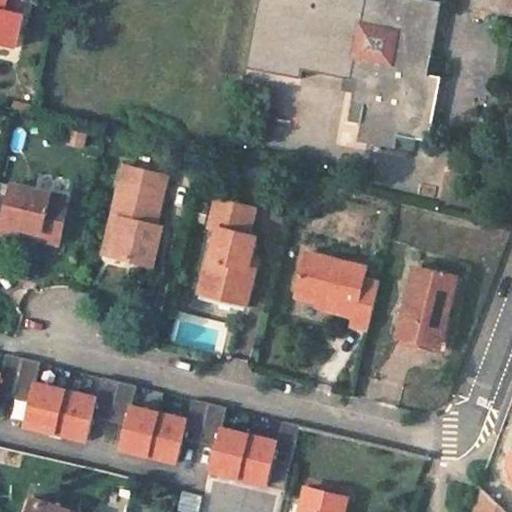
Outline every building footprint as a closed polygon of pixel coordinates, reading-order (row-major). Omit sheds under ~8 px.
[(0,0),(0,44),(18,50),(26,14),(22,13),(25,0),(0,0)] [(262,0),(249,68),(304,80),(305,71),(358,83),(351,122),(363,125),(360,142),(414,154),(417,139),(430,142),(447,59),(433,56),(444,3),(431,0),(262,0)] [(511,0),(475,0),(474,7),(511,14),(511,0)] [(171,178),(130,168),(118,217),(125,219),(116,256),(155,266),(165,229),(159,228),(171,178)] [(70,202),(16,188),(12,202),(0,198),(0,234),(21,240),(23,230),(61,240),(70,202)] [(256,208),(220,198),(213,226),(220,227),(214,256),(210,254),(202,289),(236,297),(237,288),(252,292),(258,266),(250,264),(257,235),(250,233),(256,208)] [(125,219),(118,217),(108,254),(116,256),(125,219)] [(61,240),(23,230),(21,240),(58,250),(61,240)] [(371,267),(310,250),(300,293),(328,301),(328,307),(358,314),(356,323),(371,327),(382,283),(368,279),(371,267)] [(435,344),(446,309),(451,310),(460,278),(419,267),(401,334),(435,344)] [(252,292),(237,288),(236,297),(249,301),(252,292)] [(449,348),(457,312),(451,310),(446,309),(435,344),(441,346),(449,348)] [(0,392),(14,396),(23,358),(6,354),(2,372),(0,372),(0,392)] [(38,382),(42,362),(23,358),(14,396),(33,401),(27,425),(57,432),(67,389),(38,382)] [(67,389),(57,432),(88,439),(93,416),(111,420),(120,381),(102,377),(98,396),(67,389)] [(132,405),(137,385),(120,381),(111,420),(128,424),(122,448),(150,454),(160,412),(132,405)] [(160,412),(150,454),(179,461),(184,438),(201,442),(210,403),(193,399),(188,419),(160,412)] [(222,427),(227,407),(210,403),(201,442),(218,446),(212,470),(241,477),(251,434),(222,427)] [(251,434),(241,477),(268,483),(274,460),(291,464),(300,425),(283,421),(278,440),(251,434)] [(343,511),(347,497),(308,487),(301,511),(343,511)] [(506,511),(484,490),(476,511),(506,511)] [(71,511),(33,499),(28,511),(71,511)]
